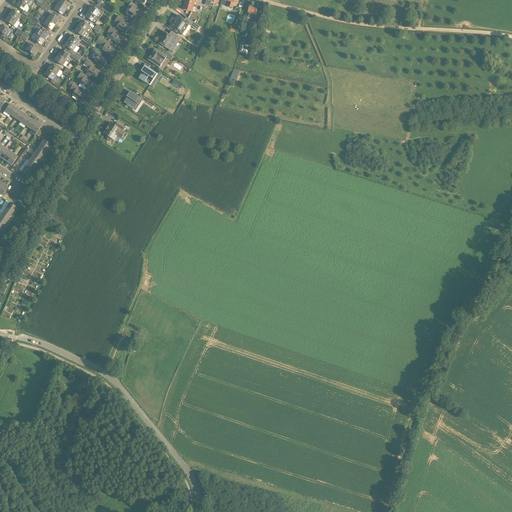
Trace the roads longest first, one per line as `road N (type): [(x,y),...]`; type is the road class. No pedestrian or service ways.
road 1 (track): [(391,511),(424,394),(458,321),(511,237)]
road 2 (tertiary): [(200,511),(189,472),(113,380),(58,350),(0,333)]
road 3 (unclassified): [(511,36),(366,24),(260,0)]
road 4 (residential): [(0,295),(78,140)]
road 5 (residential): [(78,140),(169,0)]
road 6 (track): [(101,371),(143,256)]
road 7 (residential): [(0,44),(40,65),(77,11),(75,0)]
